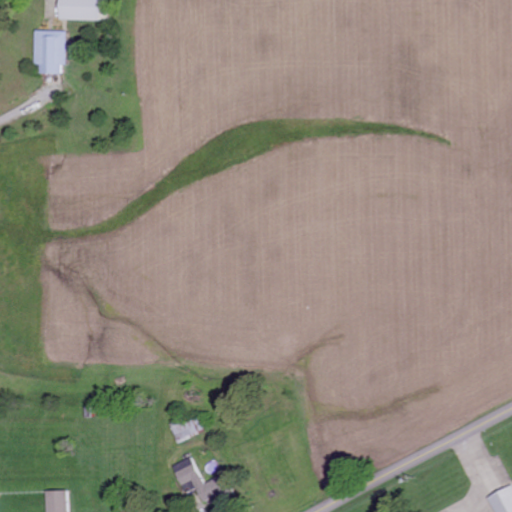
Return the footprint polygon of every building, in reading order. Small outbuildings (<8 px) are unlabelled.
[(61,0),(61,20),(107,22),(107,0),(61,0)] [(68,33),(36,32),(35,67),(41,67),(40,75),(62,75),(62,67),(67,67),(68,33)] [(175,442),(205,437),(202,420),(172,425),(175,442)] [(173,468),(185,496),(197,491),(204,507),(232,494),(224,477),(204,485),(193,459),(173,468)] [(511,511),(511,488),(488,499),(493,511),(511,511)] [(47,493),(47,511),(68,511),(68,493),(47,493)]
